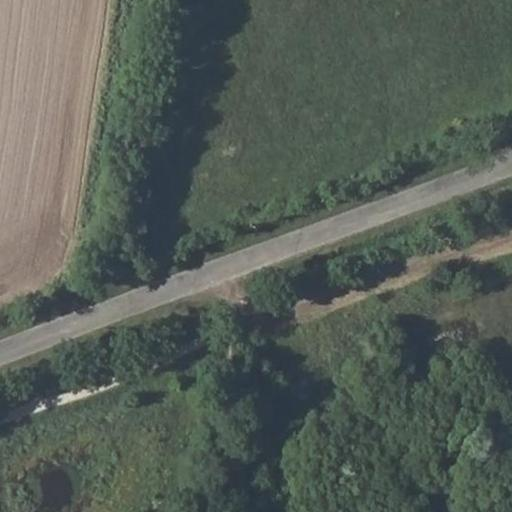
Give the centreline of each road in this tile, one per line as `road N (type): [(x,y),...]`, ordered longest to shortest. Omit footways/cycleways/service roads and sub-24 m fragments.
road 1 (unclassified): [(511,163),(0,352)]
road 2 (track): [(205,511),(228,373),(234,266)]
